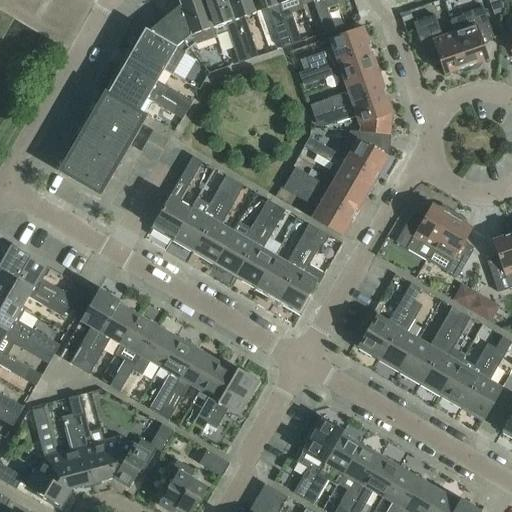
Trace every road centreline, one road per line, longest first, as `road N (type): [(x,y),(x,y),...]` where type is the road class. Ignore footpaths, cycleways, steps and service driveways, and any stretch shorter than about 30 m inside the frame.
road 1 (residential): [(511,486),(306,367)]
road 2 (residential): [(306,367),(362,252),(424,168)]
road 3 (residential): [(306,367),(116,256)]
road 4 (residential): [(7,191),(110,0)]
road 5 (residential): [(229,511),(306,367)]
road 6 (residential): [(428,124),(373,0)]
road 7 (residential): [(116,256),(7,191)]
